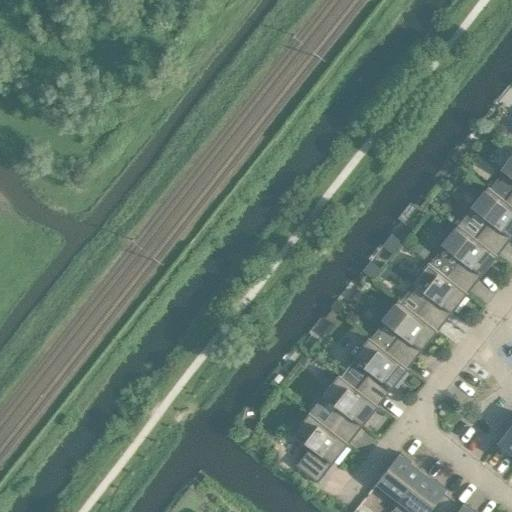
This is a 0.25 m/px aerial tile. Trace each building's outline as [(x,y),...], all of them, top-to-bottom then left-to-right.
[(486,187),(511,207),(511,154),(501,169),(511,177),(511,190),(504,200),(487,186),(486,187)] [(457,224),(457,225),(496,256),(497,255),(495,254),(509,236),(511,238),(511,235),(511,207),(486,187),(471,207),(488,220),(475,238),(457,224)] [(427,262),(466,294),(467,293),(465,291),(479,274),(481,275),(496,256),(457,225),(441,244),(459,258),(445,275),(427,262)] [(397,299),(397,300),(437,331),(435,329),(449,312),(451,313),(466,294),(427,262),(411,282),(429,296),(415,313),(397,299)] [(368,337),(367,338),(407,369),(407,368),(405,367),(419,349),(421,351),(437,331),(397,300),(381,319),(399,333),(385,351),(368,337)] [(338,374),(338,375),(377,406),(378,406),(376,404),(389,387),(391,388),(407,369),(367,338),(352,357),(369,371),(355,388),(338,374)] [(308,412),(308,413),(347,444),(348,443),(346,442),(360,424),(362,426),(377,406),(338,375),(322,395),(339,409),(326,426),(308,412)] [(309,447),(295,465),(317,483),(318,481),(316,480),(330,462),(332,464),(347,444),(308,413),(292,433),(309,447)] [(511,424),(497,443),(511,454),(511,424)] [(375,483),(399,501),(422,472),(404,458),(405,457),(400,452),(375,483)] [(446,488),(440,484),(439,485),(422,472),(399,501),(412,511),(441,511),(452,499),(443,492),(446,488)] [(461,506),(452,499),(441,511),(473,511),(468,508),(469,506),(464,502),(461,506)]
